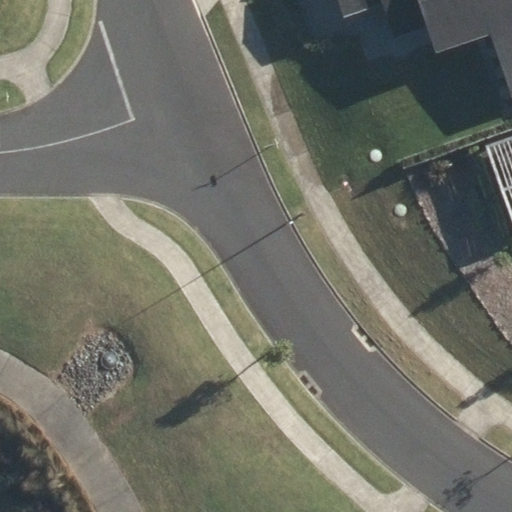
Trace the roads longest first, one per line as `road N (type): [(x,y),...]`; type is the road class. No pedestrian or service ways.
road 1 (residential): [(191,103),(337,379),(432,473),(511,511)]
road 2 (residential): [(0,144),(191,103)]
